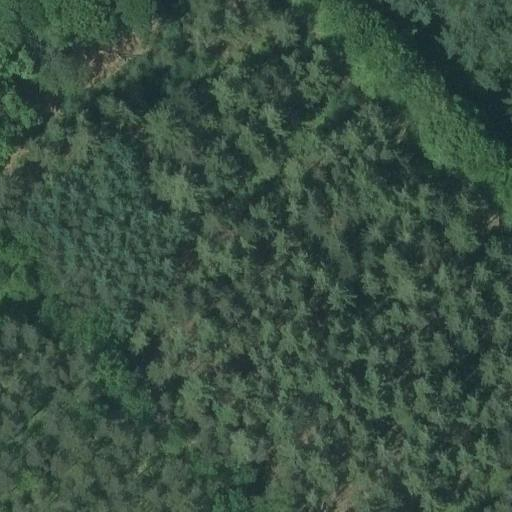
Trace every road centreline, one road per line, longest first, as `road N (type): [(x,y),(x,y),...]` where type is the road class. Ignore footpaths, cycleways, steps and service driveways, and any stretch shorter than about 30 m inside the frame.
road 1 (track): [(257,511),(0,255)]
road 2 (track): [(304,0),(511,213)]
road 3 (track): [(0,81),(95,0)]
